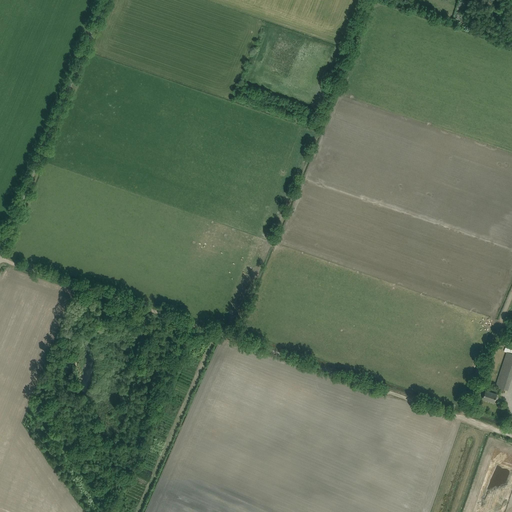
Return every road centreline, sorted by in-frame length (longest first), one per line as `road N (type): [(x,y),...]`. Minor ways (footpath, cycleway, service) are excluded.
road 1 (track): [(0,258),(495,429)]
road 2 (unclassified): [(0,251),(104,0)]
